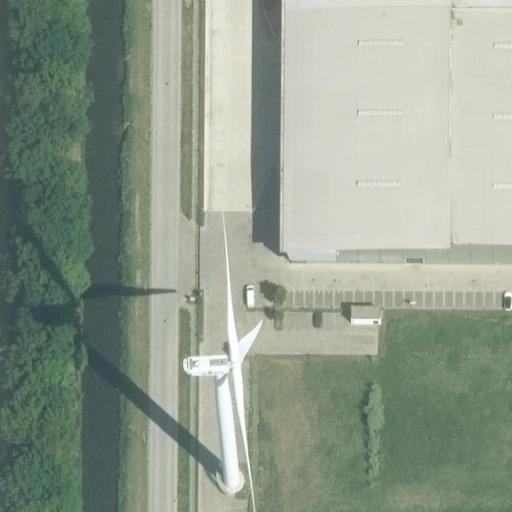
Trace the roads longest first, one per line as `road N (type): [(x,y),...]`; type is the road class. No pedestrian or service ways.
road 1 (track): [(45,511),(50,0)]
road 2 (unclassified): [(163,511),(168,0)]
